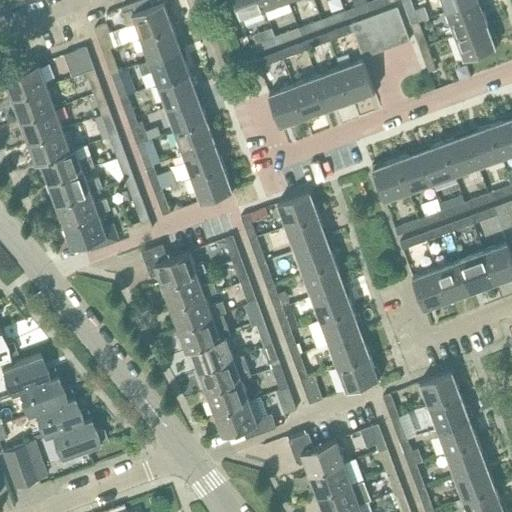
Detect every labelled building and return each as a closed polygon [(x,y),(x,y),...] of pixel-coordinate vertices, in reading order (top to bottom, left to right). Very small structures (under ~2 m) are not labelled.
[(153,5),(151,0),(138,0),(121,6),(125,16),(133,38),(140,35),(141,36),(173,24),(164,1),(153,5)] [(235,0),(241,16),(260,9),(264,7),(261,0),(235,0)] [(442,0),(446,10),(472,0),(442,0)] [(455,33),(487,21),(479,0),(472,0),(446,10),(455,33)] [(368,1),(350,7),(353,15),(371,8),(368,1)] [(412,2),(405,5),(411,23),(419,20),(412,2)] [(398,45),(410,40),(397,5),(385,10),(398,45)] [(345,9),(327,16),(330,23),(348,17),(345,9)] [(387,49),(398,45),(385,10),(374,14),(387,49)] [(375,53),(387,49),(374,14),(362,18),(375,53)] [(322,18),(303,24),(306,32),(325,25),(322,18)] [(363,57),(375,53),(362,18),(350,23),(353,30),(363,57)] [(103,50),(112,47),(116,45),(107,21),(95,26),(103,50)] [(464,57),(496,45),(487,21),(455,33),(464,57)] [(150,60),(182,49),(173,24),(141,36),(149,59),(150,60)] [(346,24),(327,32),(329,39),(348,32),(346,24)] [(421,25),(413,28),(420,46),(427,43),(421,25)] [(299,26),(279,33),(282,41),(301,34),(299,26)] [(256,42),(259,49),(277,42),(272,27),(254,33),(257,41),(256,42)] [(322,34),(303,41),(306,48),(325,41),(322,34)] [(298,42),(280,50),(283,57),(301,50),(298,42)] [(72,76),(86,71),(95,68),(86,45),(64,53),(72,76)] [(429,48),(422,51),(429,70),(436,68),(429,48)] [(190,70),(182,49),(150,60),(149,59),(139,63),(143,73),(153,69),(157,81),(190,70)] [(275,51),(257,58),(259,66),(278,59),(275,51)] [(113,52),(105,55),(112,74),(120,71),(113,52)] [(351,98),(375,90),(363,57),(340,66),(351,98)] [(13,98),(48,85),(39,62),(4,75),(13,98)] [(328,107),(351,98),(340,66),(316,74),(328,107)] [(95,68),(86,71),(92,88),(101,85),(95,68)] [(166,106),(199,94),(190,70),(157,81),(166,106)] [(304,115),(328,107),(316,74),(293,83),(304,115)] [(122,76),(114,79),(120,95),(128,92),(122,76)] [(281,124),(304,115),(293,83),(269,92),(281,124)] [(21,120),(56,107),(48,85),(13,98),(21,120)] [(103,89),(94,93),(100,109),(109,106),(103,89)] [(175,129),(207,117),(199,94),(166,106),(175,129)] [(130,97),(122,100),(129,120),(137,117),(130,97)] [(28,141),(64,128),(56,107),(21,120),(28,141)] [(117,127),(111,111),(102,114),(108,130),(117,127)] [(502,156),(511,152),(511,115),(490,123),(502,156)] [(207,117),(175,129),(180,144),(175,146),(178,155),(184,153),(216,141),(207,117)] [(139,122),(131,125),(137,142),(145,139),(139,122)] [(479,164),(502,156),(490,123),(467,132),(479,164)] [(36,162),(41,160),(71,149),(64,128),(28,141),(36,162)] [(118,132),(110,135),(116,153),(125,150),(118,132)] [(455,173),(479,164),(467,132),(443,140),(455,173)] [(432,181),(455,173),(443,140),(420,149),(432,181)] [(192,177),(224,165),(216,141),(184,153),(192,177)] [(147,144),(139,147),(146,167),(154,164),(147,144)] [(76,148),(71,149),(41,160),(49,183),(84,170),(84,169),(95,165),(91,154),(80,158),(76,148)] [(408,190),(432,181),(420,149),(396,158),(408,190)] [(127,154),(118,158),(124,174),(133,171),(127,154)] [(385,199),(408,190),(396,158),(373,166),(385,199)] [(201,200),(231,189),(233,188),(224,165),(192,177),(201,200)] [(156,169),(148,172),(155,190),(162,188),(156,169)] [(88,180),(84,170),(49,183),(57,204),(92,191),(92,190),(103,186),(99,175),(88,180)] [(134,176),(126,179),(132,195),(141,192),(134,176)] [(489,191),(485,182),(475,186),(478,195),(465,200),(468,208),(491,199),(489,191)] [(491,199),(496,197),(511,191),(511,182),(511,183),(489,191),(491,199)] [(163,213),(171,211),(162,188),(155,190),(163,213)] [(286,225),(319,213),(310,190),(278,201),(286,225)] [(96,201),(92,191),(57,204),(65,225),(100,213),(99,211),(110,207),(107,197),(96,201)] [(142,197),(133,200),(139,215),(148,212),(142,197)] [(465,200),(447,207),(449,214),(468,208),(465,200)] [(503,228),(511,224),(511,213),(507,201),(494,205),(497,213),(503,228)] [(474,222),(492,215),(497,213),(494,205),(471,214),(474,222)] [(442,209),(423,215),(426,223),(445,216),(442,209)] [(249,238),(257,236),(248,212),(241,215),(249,238)] [(104,225),(101,215),(100,213),(65,225),(72,246),(92,239),(95,249),(120,240),(114,222),(104,225)] [(295,248),(327,236),(319,213),(286,225),(295,248)] [(466,216),(446,223),(449,231),(469,223),(466,216)] [(152,228),(148,217),(141,220),(127,225),(131,236),(152,228)] [(403,231),(421,225),(418,217),(400,224),(403,231)] [(441,225),(423,231),(426,239),(444,232),(441,225)] [(419,233),(400,240),(402,248),(421,241),(419,233)] [(233,234),(224,237),(231,255),(239,252),(233,234)] [(304,272),(336,260),(327,236),(295,248),(304,272)] [(511,251),(511,252),(507,240),(484,249),(496,281),(511,275),(511,251)] [(259,241),(251,243),(258,262),(265,259),(259,241)] [(168,258),(163,243),(142,250),(150,274),(158,271),(163,285),(198,273),(207,270),(198,247),(168,258)] [(471,290),(496,281),(484,249),(459,258),(471,290)] [(241,257),(233,260),(239,277),(247,273),(241,257)] [(448,298),(471,290),(459,258),(436,266),(448,298)] [(312,295),(344,283),(336,260),(304,272),(312,295)] [(267,264),(260,267),(266,285),(274,283),(267,264)] [(425,307),(448,298),(436,266),(413,275),(425,307)] [(202,284),(198,273),(163,285),(171,307),(206,294),(217,290),(213,280),(202,284)] [(249,278),(241,281),(247,298),(255,295),(249,278)] [(321,318),(353,307),(344,283),(312,295),(321,318)] [(276,287),(268,290),(275,309),(282,306),(276,287)] [(209,304),(206,294),(171,307),(179,329),(222,313),(227,312),(223,300),(209,304)] [(257,300),(249,303),(255,320),(263,317),(257,300)] [(329,342),(362,330),(353,307),(321,318),(329,342)] [(284,311),(277,314),(284,332),(291,329),(284,311)] [(227,335),(230,334),(222,313),(179,329),(187,350),(191,348),(227,335)] [(265,321),(257,324),(262,341),(271,338),(265,321)] [(6,347),(0,329),(0,358),(17,352),(14,344),(6,347)] [(338,366),(371,354),(362,330),(329,342),(338,366)] [(293,334),(286,337),(292,356),(300,353),(293,334)] [(199,369),(235,356),(227,335),(191,348),(199,369)] [(273,342),(264,346),(270,362),(279,359),(273,342)] [(47,370),(40,352),(2,366),(11,392),(19,389),(19,387),(57,374),(55,367),(47,370)] [(207,391),(242,378),(242,377),(250,374),(243,353),(235,356),(199,369),(207,391)] [(347,389),(377,378),(379,377),(371,354),(338,366),(347,389)] [(301,358),(294,360),(301,380),(308,377),(301,358)] [(281,364),(272,367),(278,384),(287,381),(281,364)] [(429,403),(461,391),(452,368),(420,380),(429,403)] [(63,391),(57,374),(19,387),(19,389),(28,412),(35,409),(34,408),(74,395),(71,388),(63,391)] [(310,402),(323,398),(314,375),(308,377),(301,380),(310,402)] [(215,412),(250,399),(242,378),(207,391),(215,412)] [(285,412),(297,408),(295,402),(289,385),(280,389),(277,390),(282,406),(285,412)] [(437,427),(470,415),(461,391),(429,403),(437,427)] [(80,412),(74,395),(34,408),(35,409),(44,434),(51,432),(51,430),(90,416),(88,409),(80,412)] [(392,418),(399,415),(392,396),(385,399),(392,418)] [(257,417),(250,399),(215,412),(223,434),(245,426),(249,436),(275,426),(270,412),(257,417)] [(446,451),(478,439),(470,415),(437,427),(446,451)] [(97,433),(90,416),(51,430),(51,432),(60,456),(108,439),(105,431),(97,433)] [(401,420),(393,423),(400,441),(408,438),(401,420)] [(378,422),(370,425),(376,443),(384,440),(378,422)] [(314,446),(308,431),(288,438),(297,461),(305,459),(310,472),(344,460),(343,456),(336,438),(314,446)] [(455,474),(487,462),(478,439),(446,451),(455,474)] [(32,462),(26,447),(24,440),(13,444),(27,481),(47,474),(41,458),(32,462)] [(410,443),(402,446),(409,464),(423,459),(418,447),(412,449),(410,443)] [(15,486),(27,481),(13,444),(1,448),(15,486)] [(386,445),(378,448),(384,464),(392,461),(386,445)] [(317,493),(351,481),(344,460),(310,472),(317,493)] [(463,496),(495,485),(487,462),(455,474),(463,496)] [(394,466),(385,469),(392,486),(400,482),(394,466)] [(419,466),(411,469),(417,488),(426,485),(419,466)] [(324,511),(334,511),(359,503),(351,481),(317,493),(324,511)] [(468,511),(495,511),(504,509),(495,485),(463,496),(468,511)] [(402,487),(393,490),(400,508),(409,505),(402,487)] [(427,490),(419,493),(426,510),(434,507),(427,490)] [(359,503),(334,511),(363,511),(360,503),(359,503)]
